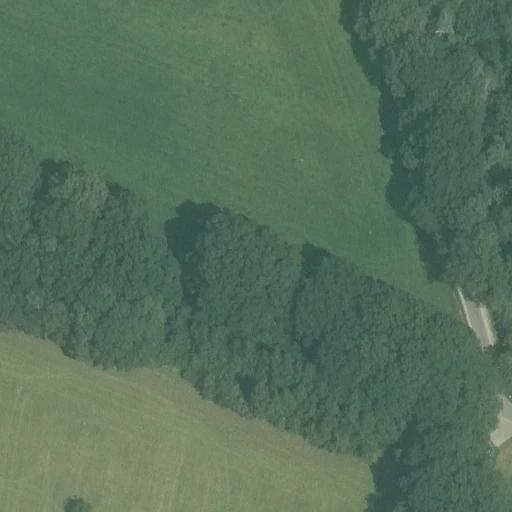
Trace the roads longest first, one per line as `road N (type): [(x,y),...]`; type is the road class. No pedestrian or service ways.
road 1 (unclassified): [(485,400),(0,201)]
road 2 (unclassified): [(485,400),(484,353),(374,0)]
